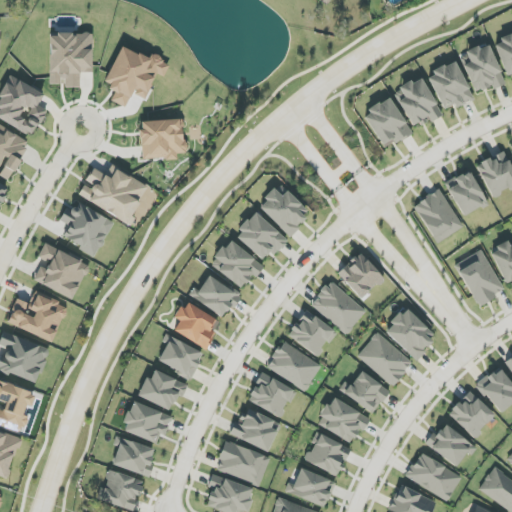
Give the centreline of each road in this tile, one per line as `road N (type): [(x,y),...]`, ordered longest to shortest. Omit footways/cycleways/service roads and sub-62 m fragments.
road 1 (tertiary): [(37,511),(85,378),(124,300),(224,169),(304,97),(463,0)]
road 2 (residential): [(171,511),(224,378),(307,263),(413,170),(511,113)]
road 3 (residential): [(511,321),(421,398),(355,511)]
road 4 (residential): [(430,288),(379,196),(304,97)]
road 5 (residential): [(279,117),(430,288)]
road 6 (residential): [(0,261),(86,126)]
